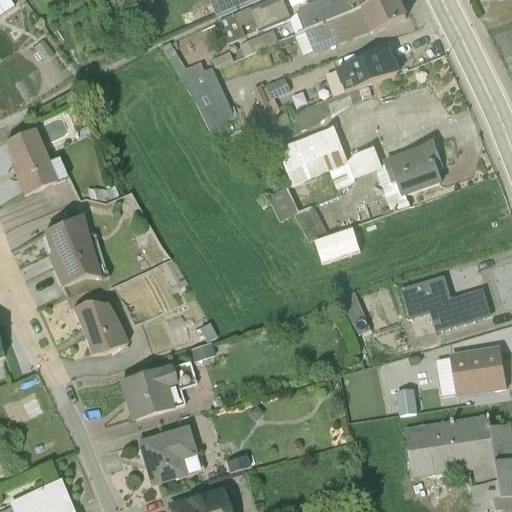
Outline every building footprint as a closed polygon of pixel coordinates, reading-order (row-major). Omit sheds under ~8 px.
[(0,0),(0,19),(12,11),(4,0),(0,0)] [(136,0),(122,0),(120,1),(129,14),(140,7),(136,0)] [(208,0),(213,10),(235,0),(208,0)] [(287,9),(283,0),(249,0),(215,15),(224,38),(242,30),(237,19),(245,16),(248,23),(254,20),(256,25),(286,12),(288,12),(287,9)] [(403,11),(397,0),(364,0),(352,5),(304,23),(292,28),(300,49),(310,45),(311,48),(403,11)] [(352,5),(349,0),(307,0),(295,6),(304,23),(352,5)] [(304,23),(295,6),(287,9),(288,12),(286,12),(292,28),(304,23)] [(241,50),(276,35),(270,24),(236,39),(241,50)] [(41,45),(31,52),(42,66),(51,59),(41,45)] [(226,46),(208,53),(212,62),(230,54),(226,46)] [(386,46),(321,70),(329,91),(395,68),(386,46)] [(174,67),(180,76),(201,66),(197,57),(174,67)] [(180,76),(204,118),(230,106),(229,105),(232,104),(230,99),(226,101),(209,63),(201,66),(180,76)] [(259,83),(265,95),(287,85),(282,71),(263,80),(263,81),(259,83)] [(258,79),(249,83),(263,116),(265,121),(270,119),(275,118),(273,112),(270,107),(265,95),(259,83),(258,79)] [(370,92),(366,80),(291,107),(295,118),(327,106),(370,92)] [(270,107),(273,112),(285,108),(282,103),(270,107)] [(287,173),(344,152),(329,114),(272,135),(287,173)] [(274,129),(270,119),(265,121),(263,116),(255,119),(259,134),(274,129)] [(390,201),(406,195),(405,191),(404,191),(401,185),(436,172),(429,153),(435,150),(429,134),(379,152),(380,154),(377,155),(378,159),(371,161),(386,199),(389,198),(390,201)] [(31,135),(3,147),(12,168),(18,182),(15,183),(22,201),(65,182),(56,162),(45,167),(31,135)] [(275,211),(289,205),(303,231),(321,224),(307,196),(337,182),(335,178),(351,171),(350,169),(371,161),(378,159),(377,155),(370,136),(351,143),(344,152),(287,173),(263,186),(275,211)] [(15,183),(18,182),(12,168),(7,170),(13,183),(15,183)] [(123,183),(118,173),(92,185),(93,187),(85,191),(89,199),(97,194),(98,195),(123,183)] [(348,219),(309,232),(317,254),(355,240),(348,219)] [(81,220),(42,237),(50,255),(55,268),(52,269),(61,289),(112,264),(96,230),(87,234),(81,220)] [(52,269),(55,268),(50,255),(45,258),(50,270),(52,269)] [(431,323),(487,306),(478,280),(446,290),(439,266),(396,279),(406,309),(425,303),(431,323)] [(350,283),(337,289),(347,311),(354,325),(366,319),(350,283)] [(110,294),(71,311),(90,354),(129,337),(110,294)] [(220,329),(213,315),(203,320),(209,332),(220,329)] [(219,349),(214,336),(192,342),(197,355),(219,349)] [(502,381),(495,338),(444,346),(451,389),(502,381)] [(174,360),(121,376),(133,416),(176,403),(169,382),(178,379),(174,360)] [(409,380),(391,383),(394,407),(413,405),(409,380)] [(439,397),(437,387),(423,390),(425,399),(439,397)] [(484,409),(484,406),(400,420),(407,471),(469,461),(471,479),(466,479),(471,509),(479,508),(485,507),(502,504),(511,502),(511,450),(507,416),(498,417),(486,419),(484,409)] [(486,419),(498,417),(496,407),(484,409),(486,419)] [(191,422),(139,437),(152,480),(160,478),(202,464),(191,422)] [(231,511),(224,484),(169,500),(172,511),(231,511)] [(13,506),(0,511),(68,511),(67,508),(63,510),(53,487),(54,487),(53,485),(12,503),(13,506)] [(101,511),(94,497),(67,508),(68,511),(101,511)]
